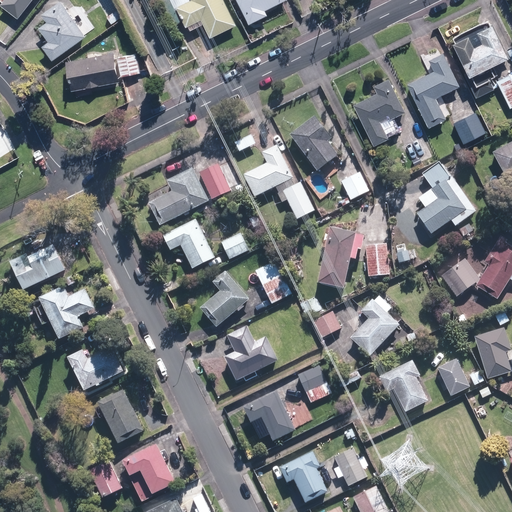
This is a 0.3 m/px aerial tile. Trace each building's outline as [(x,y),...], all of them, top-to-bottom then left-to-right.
[(18,18),(32,0),(3,0),(1,4),(18,18)] [(86,36),(60,0),(42,13),(47,21),(39,27),(49,41),(42,46),(53,60),(86,36)] [(236,25),(224,0),(170,0),(175,9),(177,8),(186,27),(201,20),(210,37),(236,25)] [(237,0),(249,24),(268,15),(265,10),(285,0),(237,0)] [(111,23),(121,16),(116,10),(107,16),(111,23)] [(509,58),(493,23),(490,25),(488,21),(453,37),(455,41),(454,42),(467,71),(464,73),(476,98),(495,89),(490,78),(498,74),(494,65),(509,58)] [(120,81),(114,52),(66,61),(72,90),(120,81)] [(407,83),(429,127),(447,118),(436,97),(460,86),(444,52),(429,59),(434,70),(407,83)] [(121,76),(141,72),(137,53),(117,57),(121,76)] [(510,107),(511,106),(511,72),(496,81),(510,107)] [(354,104),(374,145),(389,138),(381,121),(388,118),(387,116),(388,115),(390,119),(406,111),(389,78),(374,86),(377,92),(354,104)] [(463,143),(487,132),(477,111),(453,122),(463,143)] [(318,171),(339,156),(328,142),(333,138),(315,116),(290,135),(318,171)] [(240,152),(256,144),(252,134),(235,143),(240,152)] [(407,169),(433,156),(425,137),(398,150),(407,169)] [(507,174),(511,171),(511,140),(494,150),(507,174)] [(288,200),(297,220),(315,211),(301,183),(295,185),(293,179),(293,178),(277,145),(262,152),(268,163),(244,175),(255,197),(277,187),(280,193),(278,194),(282,203),(288,200)] [(477,212),(453,178),(452,178),(440,161),(422,174),(433,189),(431,189),(438,199),(417,214),(432,234),(452,220),(456,226),(477,212)] [(212,200),(232,190),(220,164),(200,174),(212,200)] [(161,226),(210,201),(193,168),(168,181),(173,191),(149,204),(161,226)] [(370,191),(361,173),(342,181),(350,200),(370,191)] [(262,224),(258,215),(250,219),(254,227),(262,224)] [(216,258),(197,219),(163,235),(171,251),(181,246),(193,269),(216,258)] [(464,237),(474,231),(470,224),(460,229),(464,237)] [(319,284),(345,290),(351,259),(356,260),(359,249),(362,250),(365,236),(357,235),(357,234),(331,228),(319,284)] [(230,259),(249,251),(241,233),(222,242),(230,259)] [(498,300),(511,276),(511,246),(507,244),(508,240),(501,236),(485,262),(489,265),(481,279),(466,259),(442,276),(457,297),(476,283),(477,284),(476,286),(498,300)] [(265,260),(275,256),(270,244),(260,248),(260,249),(247,256),(252,266),(265,260)] [(390,275),(387,244),(366,246),(368,277),(390,275)] [(24,291),(65,271),(53,245),(28,257),(27,254),(10,263),(24,291)] [(399,263),(411,260),(408,250),(397,253),(399,263)] [(272,305),(292,295),(276,261),(256,271),(272,305)] [(217,328),(250,299),(226,271),(213,282),(220,291),(200,308),(217,328)] [(69,296),(65,286),(40,298),(60,340),(85,328),(79,317),(97,308),(87,288),(69,296)] [(301,304),(307,317),(323,310),(316,297),(301,304)] [(370,357),(400,325),(373,299),(361,312),(369,319),(351,338),(370,357)] [(342,328),(334,311),(313,321),(322,338),(342,328)] [(255,342),(248,326),(228,336),(235,352),(225,357),(237,381),(279,361),(267,337),(255,342)] [(503,327),(475,336),(488,378),(511,371),(505,350),(510,349),(503,327)] [(85,392),(124,372),(112,348),(89,359),(84,350),(68,358),(85,392)] [(451,396),(471,387),(457,358),(437,368),(451,396)] [(364,366),(360,360),(349,366),(352,372),(364,366)] [(428,402),(417,378),(421,376),(414,361),(380,377),(387,392),(394,389),(405,413),(428,402)] [(298,375),(311,403),(333,393),(320,365),(298,375)] [(484,381),(480,371),(470,375),(475,385),(484,381)] [(145,431),(124,390),(98,402),(119,444),(145,431)] [(244,407),(251,423),(262,418),(274,441),(296,430),(278,391),(244,407)] [(486,413),(482,405),(475,408),(479,416),(486,413)] [(348,439),(356,436),(352,428),(345,432),(348,439)] [(124,461),(131,476),(142,471),(153,494),(176,483),(157,445),(124,461)] [(349,486),(367,477),(353,448),(334,457),(349,486)] [(329,492),(317,469),(322,467),(314,451),(280,467),(288,483),(294,480),(305,503),(329,492)] [(122,489),(109,461),(90,470),(103,498),(122,489)] [(330,473),(326,465),(319,469),(322,476),(330,473)] [(389,511),(377,485),(354,496),(360,511),(389,511)] [(183,511),(177,498),(147,511),(183,511)]
